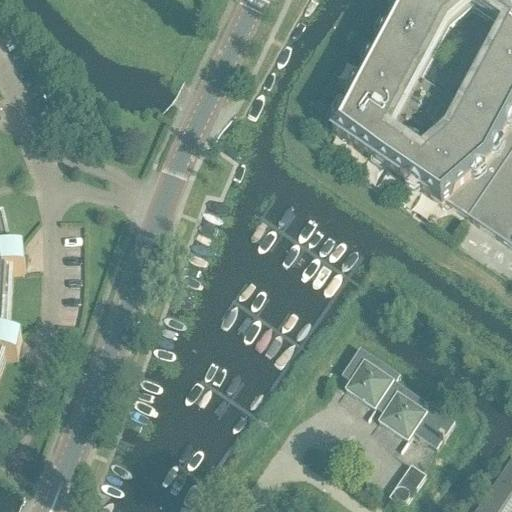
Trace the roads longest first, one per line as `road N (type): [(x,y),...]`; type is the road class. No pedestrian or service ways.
road 1 (tertiary): [(50,511),(164,206)]
road 2 (residential): [(25,432),(41,389),(50,287),(52,229),(42,173)]
road 3 (tertiary): [(164,206),(257,0)]
road 4 (residential): [(164,206),(42,173)]
